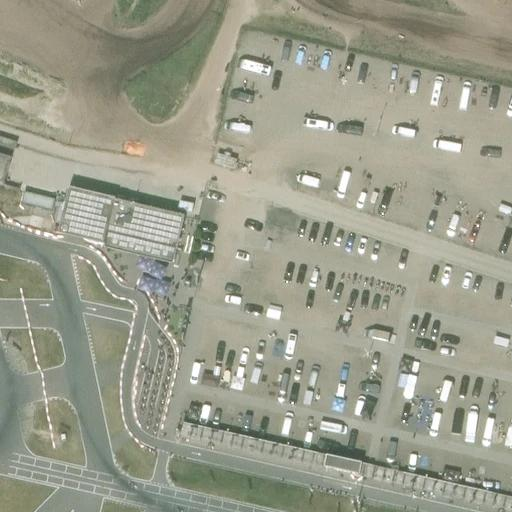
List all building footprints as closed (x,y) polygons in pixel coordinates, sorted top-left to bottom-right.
[(242,77),(251,79),(257,57),(236,52),(223,104),(243,109),(247,95),(238,92),(242,77)] [(354,71),(356,60),(321,52),(315,77),(342,83),(345,70),(354,71)] [(319,117),(317,102),(302,104),(303,119),(319,117)] [(224,121),(223,123),(228,124),(222,140),(244,147),(250,130),(224,121)] [(0,187),(1,188),(2,186),(10,163),(15,147),(15,146),(0,141),(0,187)] [(105,237),(131,243),(138,209),(113,203),(112,205),(68,194),(69,192),(67,192),(59,225),(105,236),(105,237)] [(138,209),(131,243),(174,253),(171,264),(172,265),(183,220),(138,209)] [(273,314),(299,322),(306,295),(280,288),(273,314)] [(189,371),(204,376),(215,345),(200,340),(189,371)] [(227,340),(226,349),(253,353),(254,344),(227,340)] [(175,445),(276,464),(280,445),(178,426),(175,445)] [(456,488),(452,502),(484,511),(488,497),(456,488)]
